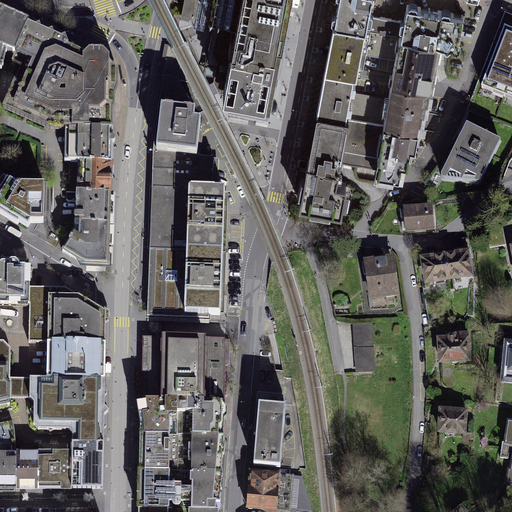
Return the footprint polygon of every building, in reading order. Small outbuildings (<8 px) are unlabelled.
[(183,0),(180,17),(211,23),(205,67),(230,116),(269,122),(291,0),(183,0)] [(334,24),(370,30),(373,16),(372,15),(373,11),(372,10),(369,9),(371,0),(338,0),(336,12),(334,12),(332,13),(331,18),(332,19),(335,19),(334,24)] [(464,15),(406,4),(388,98),(383,123),(375,167),(380,168),(380,170),(400,174),(402,160),(406,161),(410,139),(408,139),(409,135),(417,137),(422,109),(424,110),(426,95),(428,96),(438,43),(458,47),(464,15)] [(6,53),(14,56),(31,19),(0,5),(0,71),(1,72),(6,53)] [(52,132),(66,130),(113,131),(114,101),(118,88),(120,75),(109,64),(110,60),(103,53),(96,53),(90,53),(85,56),(70,49),(68,40),(61,36),(54,29),(34,21),(31,19),(14,56),(11,60),(15,62),(22,65),(1,111),(28,121),(52,132)] [(370,30),(334,24),(333,24),(325,69),(353,75),(356,75),(358,67),(363,68),(370,30)] [(511,32),(505,29),(481,90),(511,101),(511,32)] [(167,54),(155,112),(155,144),(155,154),(196,159),(200,124),(174,57),(167,54)] [(317,111),(383,123),(388,98),(351,91),(353,75),(325,69),(317,111)] [(383,123),(317,111),(307,161),(343,168),(344,161),(375,167),(383,123)] [(507,147),(473,129),(444,184),(485,188),(507,147)] [(112,164),(113,131),(66,130),(65,162),(70,163),(112,164)] [(218,161),(196,159),(155,154),(154,190),(217,192),(218,161)] [(343,168),(307,161),(305,175),(301,175),(298,192),(301,193),(300,203),(310,205),(309,209),(330,213),(331,209),(341,211),(346,183),(336,181),(339,168),(342,169),(343,168)] [(112,164),(70,163),(71,184),(68,183),(68,193),(110,195),(112,164)] [(0,182),(0,214),(26,230),(30,223),(43,224),(43,186),(16,186),(4,180),(0,182)] [(152,251),(223,252),(224,230),(225,193),(217,192),(154,190),(153,219),(152,251)] [(78,224),(109,224),(110,195),(68,193),(68,202),(77,203),(78,224)] [(434,205),(404,207),(406,233),(435,231),(434,205)] [(109,224),(78,224),(72,235),(64,251),(86,266),(108,266),(109,224)] [(472,249),(425,254),(428,283),(475,278),(472,249)] [(223,252),(152,251),(150,303),(149,315),(221,318),(223,252)] [(396,259),(366,261),(369,300),(399,297),(396,259)] [(0,305),(29,305),(30,288),(30,268),(20,267),(20,265),(15,260),(0,260),(0,305)] [(39,289),(30,288),(29,305),(30,311),(29,343),(48,343),(105,344),(106,327),(106,313),(65,288),(39,289)] [(375,326),(353,327),(356,375),(378,373),(375,326)] [(226,338),(137,336),(136,398),(136,400),(167,401),(179,401),(189,402),(225,402),(225,399),(226,338)] [(474,336),(440,337),(442,366),(475,365),(474,336)] [(11,379),(10,353),(10,347),(5,342),(0,341),(0,406),(10,405),(11,399),(11,379)] [(105,344),(48,343),(48,345),(48,347),(48,380),(104,380),(105,347),(105,344)] [(104,380),(48,380),(18,379),(11,379),(11,399),(18,400),(29,400),(34,404),(34,408),(29,411),(35,417),(34,426),(39,431),(69,430),(73,436),(73,444),(84,444),(103,444),(103,436),(104,380)] [(285,397),(258,396),(253,434),(257,436),(255,465),(280,468),(285,397)] [(136,400),(140,437),(177,436),(179,401),(167,401),(136,400)] [(177,436),(224,436),(225,402),(189,402),(179,401),(177,436)] [(469,413),(441,411),(440,435),(468,436),(469,413)] [(0,489),(16,489),(16,454),(13,422),(0,424),(0,489)] [(511,423),(502,485),(511,486),(511,423)] [(140,437),(139,471),(177,471),(177,436),(140,437)] [(177,471),(221,472),(224,436),(177,436),(177,471)] [(84,444),(73,444),(73,456),(72,489),(102,489),(103,444),(84,444)] [(16,489),(39,489),(39,455),(16,454),(16,489)] [(39,455),(39,489),(72,489),(73,456),(39,455)] [(139,471),(137,510),(176,510),(177,471),(139,471)] [(177,471),(176,510),(218,511),(221,472),(177,471)] [(251,473),(249,509),(288,511),(291,476),(251,473)]
